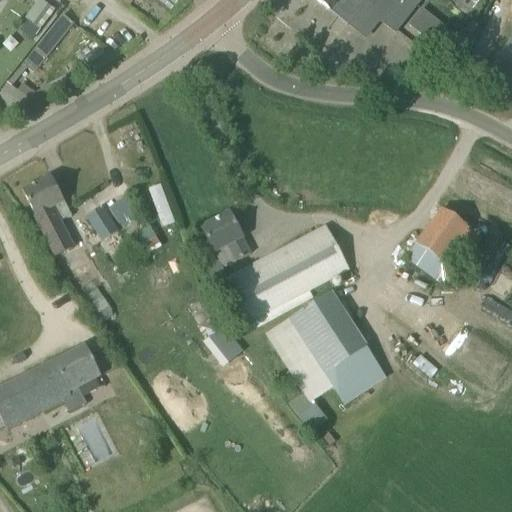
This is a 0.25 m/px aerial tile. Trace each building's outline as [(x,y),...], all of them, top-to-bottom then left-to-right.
[(38,0),(25,20),(29,23),(41,31),(55,11),(39,0),(38,0)] [(315,0),(364,40),(378,23),(383,26),(403,0),(315,0)] [(436,24),(421,11),(408,27),(423,40),(436,24)] [(37,75),(65,31),(52,22),(24,66),(37,75)] [(471,22),(464,31),(471,36),(477,27),(471,22)] [(6,84),(1,92),(24,108),(30,101),(6,84)] [(51,178),(22,193),(42,232),(56,258),(72,249),(59,224),(51,209),(63,203),(51,178)] [(86,218),(102,243),(118,233),(101,208),(86,218)] [(482,235),(452,212),(425,247),(455,270),(482,235)] [(250,255),(229,214),(201,229),(215,256),(227,249),(235,263),(250,255)] [(200,272),(210,290),(223,283),(246,326),(339,276),(342,282),(351,277),(325,229),(228,280),(219,262),(200,272)] [(274,330),(281,341),(294,332),(324,377),(367,349),(331,293),(274,330)] [(207,322),(196,329),(203,340),(214,333),(207,322)] [(78,389),(100,378),(85,347),(0,390),(0,419),(7,432),(63,403),(68,414),(86,405),(78,389)] [(276,383),(291,401),(313,382),(298,364),(276,383)]
